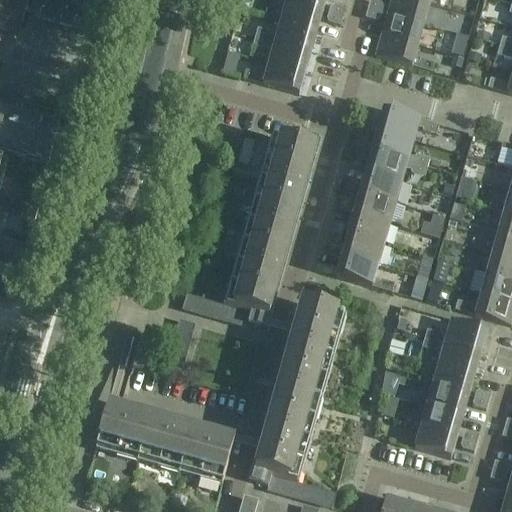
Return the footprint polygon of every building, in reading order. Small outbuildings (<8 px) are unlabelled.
[(38,0),(33,19),(81,32),(90,0),(38,0)] [(286,0),(286,4),(322,14),(326,0),(286,0)] [(423,28),(429,7),(404,0),(391,0),(387,18),(423,28)] [(1,1),(0,6),(0,8),(13,12),(15,5),(1,1)] [(317,35),(322,14),(286,4),(280,25),(317,35)] [(368,12),(382,16),(384,11),(381,7),(370,4),(368,12)] [(0,18),(10,22),(13,12),(0,8),(0,18)] [(328,17),(342,21),(344,11),(333,8),(329,10),(328,17)] [(382,16),(368,12),(366,21),(376,24),(381,22),(382,16)] [(342,21),(328,17),(326,23),(328,27),(339,30),(342,21)] [(417,49),(423,28),(387,18),(381,38),(417,49)] [(311,56),(316,36),(317,35),(280,25),(277,37),(257,31),(255,40),(311,56)] [(455,37),(452,49),(465,53),(469,41),(455,37)] [(375,60),(411,70),(411,69),(431,75),(433,66),(419,62),(419,64),(413,63),(417,49),(381,38),(375,60)] [(305,77),(311,56),(255,40),(252,49),(271,54),(268,66),(305,77)] [(511,52),(511,43),(502,40),(499,49),(511,52)] [(511,52),(499,49),(496,58),(511,62),(511,52)] [(453,59),(450,68),(460,70),(462,62),(453,59)] [(262,87),(299,98),(305,77),(268,66),(265,78),(245,72),(243,81),(262,87)] [(511,98),(511,76),(509,87),(490,81),(487,90),(506,96),(506,97),(511,98)] [(0,110),(0,155),(47,168),(59,127),(0,110)] [(382,112),(382,113),(376,134),(412,144),(416,130),(422,132),(422,134),(436,138),(438,129),(418,123),(418,122),(382,112)] [(376,134),(370,155),(426,170),(428,162),(414,158),(414,160),(408,159),(412,144),(376,134)] [(300,138),(297,148),(310,152),(313,142),(300,138)] [(316,154),(310,152),(297,148),(271,141),(266,162),(263,161),(257,184),(259,185),(254,203),(252,203),(245,226),(248,226),(242,245),(240,245),(233,267),(236,268),(231,287),(228,286),(222,307),(222,309),(226,310),(234,312),(242,314),(250,317),(247,327),(268,333),(269,326),(274,310),(272,309),(275,300),(258,295),(267,263),(284,268),(287,259),(269,254),(279,221),(296,226),(304,196),(287,191),(290,180),(307,185),(316,154)] [(511,149),(501,146),(499,156),(511,159),(511,149)] [(370,155),(365,176),(400,186),(403,174),(404,171),(411,173),(410,175),(424,179),(426,170),(370,155)] [(395,207),(400,186),(365,176),(359,197),(395,207)] [(340,190),(354,194),(355,188),(353,184),(342,181),(340,190)] [(354,194),(340,190),(337,199),(348,202),(352,199),(354,194)] [(359,197),(353,217),(389,227),(389,225),(399,228),(404,212),(394,209),(395,207),(359,197)] [(37,209),(23,205),(19,216),(34,220),(37,209)] [(511,239),(511,217),(504,215),(498,236),(511,239)] [(16,227),(31,232),(34,220),(19,216),(16,227)] [(383,248),(389,227),(353,217),(347,239),(383,248)] [(328,232),(342,236),(343,230),(341,225),(331,222),(328,232)] [(342,236),(328,232),(326,240),(336,243),(340,241),(342,236)] [(511,262),(511,239),(498,236),(492,257),(511,262)] [(377,269),(383,248),(347,239),(341,259),(377,269)] [(25,251),(11,247),(8,258),(22,262),(25,251)] [(511,284),(511,262),(492,257),(486,277),(511,284)] [(5,269),(19,273),(22,262),(8,258),(5,269)] [(391,296),(391,295),(393,286),(380,283),(379,285),(373,283),(377,269),(341,259),(335,281),(371,291),(371,290),(391,296)] [(511,307),(511,284),(486,277),(480,298),(511,307)] [(186,297),(181,312),(189,314),(194,299),(186,297)] [(510,329),(511,321),(511,307),(480,298),(476,312),(471,311),(471,309),(457,305),(454,313),(474,319),(510,329)] [(202,302),(194,299),(189,314),(198,317),(202,302)] [(210,304),(202,302),(198,317),(206,319),(210,304)] [(218,306),(210,304),(206,319),(214,321),(218,306)] [(222,309),(222,307),(218,306),(214,321),(222,323),(226,310),(222,309)] [(234,312),(226,310),(222,323),(230,326),(234,312)] [(345,319),(317,311),(313,324),(295,319),(293,327),(311,332),(302,364),(284,359),(281,369),(299,374),(289,407),(272,402),(269,411),(287,416),(278,449),(260,444),(258,452),(275,457),(269,479),(270,480),(296,488),(302,466),(304,467),(310,445),(308,444),(313,425),(316,426),(322,403),(319,402),(325,383),(327,384),(334,362),(331,361),(337,341),(339,342),(345,319)] [(242,314),(234,312),(230,326),(238,328),(242,314)] [(250,317),(242,314),(238,328),(246,330),(247,327),(250,317)] [(193,327),(178,323),(176,331),(191,335),(193,327)] [(480,357),(485,336),(486,335),(450,325),(445,341),(440,339),(441,337),(426,332),(423,341),(480,357)] [(176,331),(174,339),(189,343),(191,335),(176,331)] [(174,339),(171,348),(186,352),(189,343),(174,339)] [(474,378),(480,357),(423,341),(421,350),(436,355),(437,353),(441,354),(441,356),(437,368),(474,378)] [(171,348),(169,356),(184,360),(186,352),(171,348)] [(167,364),(182,368),(184,360),(169,356),(167,364)] [(467,400),(474,378),(437,368),(431,390),(467,400)] [(462,420),(467,400),(431,390),(426,410),(462,420)] [(473,400),(487,404),(490,395),(479,392),(475,395),(473,400)] [(487,404),(473,400),(472,405),(474,410),(485,413),(487,404)] [(456,441),(462,420),(426,410),(420,430),(456,441)] [(221,488),(229,459),(216,455),(221,438),(191,430),(186,447),(174,444),(179,427),(171,424),(166,442),(133,433),(138,415),(129,412),(124,430),(102,424),(95,451),(116,457),(115,459),(138,465),(138,463),(157,468),(156,471),(179,477),(180,475),(199,480),(198,482),(221,488)] [(450,463),(456,441),(420,430),(414,452),(450,463)] [(511,433),(504,431),(501,440),(511,443),(511,433)] [(462,442),(476,446),(478,437),(468,434),(463,436),(462,442)] [(476,446),(462,442),(460,448),(463,452),(473,455),(476,446)] [(492,473),(506,477),(507,472),(505,467),(495,464),(492,473)] [(506,477),(492,473),(489,482),(500,485),(504,482),(506,477)] [(267,491),(266,493),(305,504),(331,511),(335,497),(329,495),(299,487),(298,488),(296,488),(270,480),(267,491)] [(502,511),(511,511),(511,501),(506,500),(502,511)] [(255,511),(257,505),(243,501),(240,510),(249,511),(255,511)] [(385,502),(382,511),(404,511),(406,508),(385,502)]
